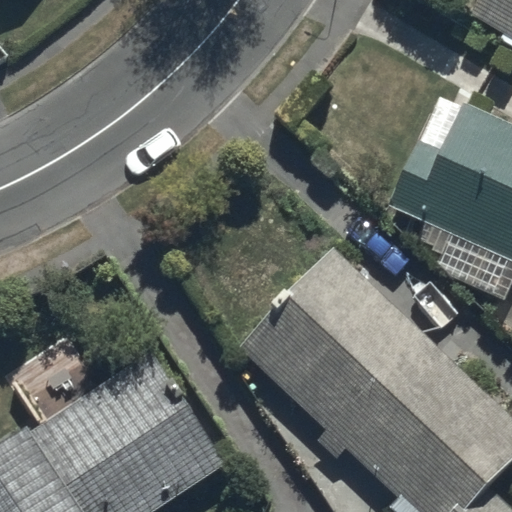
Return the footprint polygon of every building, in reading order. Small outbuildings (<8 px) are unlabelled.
[(0,0),(0,28),(32,0),(0,0)] [(511,0),(478,0),(474,7),(511,31),(511,0)] [(511,126),(441,93),(388,206),(425,223),(416,243),(442,255),(436,266),(504,298),(511,281),(511,126)] [(511,467),(511,415),(333,250),(241,346),(415,511),(511,511),(511,504),(493,487),(511,467)] [(32,432),(27,424),(0,442),(0,511),(156,511),(226,466),(151,352),(74,402),(32,432)]
